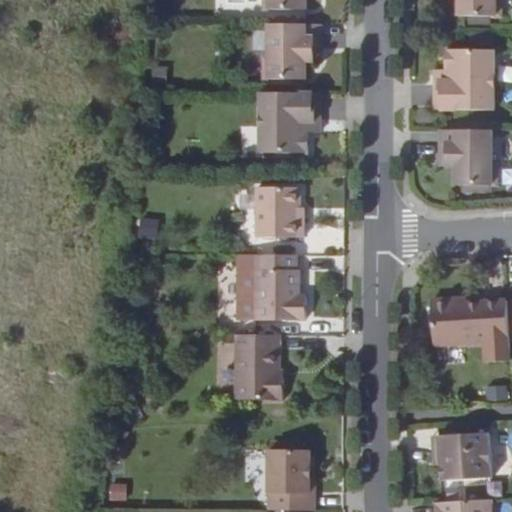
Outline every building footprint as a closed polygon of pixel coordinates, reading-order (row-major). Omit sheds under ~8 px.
[(264,0),(264,10),(306,10),(306,0),(264,0)] [(458,0),(459,16),(501,17),(500,0),(458,0)] [(320,53),(321,25),(315,25),(269,25),(269,59),(264,59),(264,79),(306,80),(306,62),(314,62),(314,53),(320,53)] [(494,111),(494,50),(447,50),(447,71),(440,71),(440,80),(435,80),(435,110),(494,111)] [(165,84),(167,68),(151,66),(149,82),(165,84)] [(320,123),(320,93),(316,93),(261,93),(261,153),(308,153),(308,133),(315,133),(315,123),(320,123)] [(492,131),(441,130),(440,158),(447,158),(447,167),(455,167),(454,185),(496,186),(497,164),(492,164),(492,131)] [(303,237),(304,219),(296,219),(297,202),(297,188),(257,187),(256,237),(303,237)] [(253,240),(254,189),(242,189),(241,239),(253,240)] [(158,241),(158,219),(138,219),(138,241),(158,241)] [(296,271),(296,256),(237,256),(237,320),(258,321),(298,321),(298,319),(305,320),(306,297),(299,297),(299,271),(296,271)] [(509,342),(507,301),(470,303),(455,304),(455,300),(432,301),(434,346),(509,342)] [(277,371),(278,336),(275,336),(243,335),(234,335),(234,400),(281,401),(281,379),(277,379),(277,371)] [(499,434),(448,438),(449,466),(450,483),(501,480),(499,434)] [(273,455),(271,511),(312,511),(314,455),(273,455)] [(126,501),(126,484),(107,484),(108,502),(126,501)] [(502,511),(502,503),(443,506),(443,511),(502,511)]
